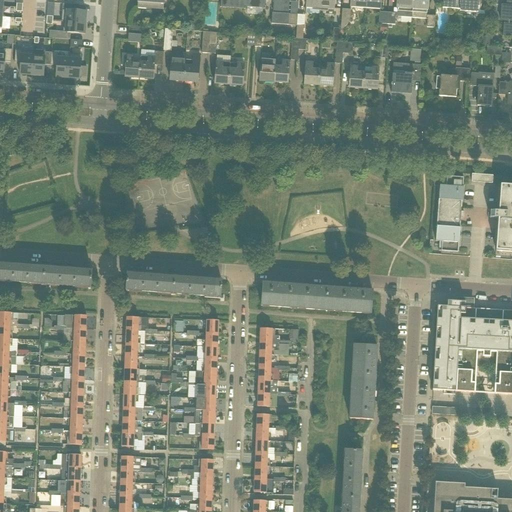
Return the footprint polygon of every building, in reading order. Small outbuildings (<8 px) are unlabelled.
[(138,0),(138,8),(163,9),(163,0),(138,0)] [(220,0),(220,8),(220,7),(243,9),(243,10),(244,10),(244,7),(264,8),(264,9),(265,0),(220,0)] [(273,0),(272,13),(271,13),(271,24),(296,26),(297,15),(289,14),(289,0),(273,0)] [(320,0),(306,0),(306,9),(306,13),(320,14),(320,0)] [(320,15),(333,15),(334,11),(334,0),(320,0),(320,14),(320,15)] [(366,0),(350,0),(350,8),(366,9),(366,0)] [(380,10),(380,8),(380,0),(366,0),(366,9),(380,10)] [(412,0),(397,0),(397,14),(388,13),(387,25),(395,25),(395,23),(396,17),(402,17),(412,18),(412,0)] [(427,16),(427,0),(412,0),(412,18),(428,19),(427,28),(435,28),(436,16),(427,16)] [(443,0),(443,8),(460,10),(460,12),(477,13),(478,11),(480,11),(481,0),(443,0)] [(511,0),(506,0),(507,6),(502,6),(501,21),(505,22),(505,23),(505,24),(504,24),(503,37),(511,37),(511,0)] [(67,21),(87,22),(87,11),(68,9),(67,21)] [(350,22),(351,10),(343,9),(341,29),(343,30),(350,22)] [(380,12),(379,24),(387,25),(388,13),(380,12)] [(67,21),(66,32),(86,33),(87,22),(67,21)] [(187,30),(195,31),(196,22),(188,22),(187,30)] [(304,27),(296,26),(295,39),(299,39),(303,40),(304,27)] [(129,27),(129,34),(143,35),(143,28),(129,27)] [(333,42),(337,42),(340,42),(341,29),(334,29),(333,42)] [(172,30),(165,30),(164,43),(171,43),(172,30)] [(203,32),(202,53),(208,54),(210,33),(203,32)] [(210,33),(208,54),(215,54),(216,48),(217,33),(210,33)] [(483,46),(492,46),(492,38),(483,37),(483,46)] [(298,61),(299,50),(298,50),(299,39),(295,39),(292,39),(291,60),(298,61)] [(298,50),(299,50),(306,51),(306,40),(303,40),(299,39),(298,50)] [(82,58),(82,40),(70,40),(70,56),(59,56),(59,58),(82,58)] [(342,64),(343,54),(344,43),(340,42),(337,42),(336,64),(342,64)] [(470,43),(456,42),(456,50),(469,51),(470,43)] [(344,43),(343,54),(350,54),(351,43),(344,43)] [(389,46),(381,45),(380,58),(388,59),(389,46)] [(421,50),(411,49),(410,62),(420,63),(421,50)] [(139,79),(153,80),(154,66),(162,66),(163,52),(141,51),(140,64),(139,79)] [(172,53),(172,59),(170,81),(184,82),(186,60),(186,54),(172,53)] [(200,54),(193,53),(192,61),(186,60),(184,82),(198,83),(199,61),(200,54)] [(31,76),(33,56),(21,56),(20,75),(31,76)] [(33,56),(31,76),(43,77),(45,57),(33,56)] [(133,57),(127,56),(125,78),(139,79),(140,64),(133,63),(133,57)] [(216,63),(215,84),(229,85),(230,64),(230,57),(217,56),(217,63),(216,63)] [(57,58),(56,78),(67,79),(69,59),(57,58)] [(79,79),(81,60),(69,59),(67,79),(79,79)] [(261,60),(260,82),(273,83),(274,67),(269,67),(269,60),(261,60)] [(273,83),(288,84),(289,62),(284,61),(284,68),(274,67),(273,83)] [(320,64),(314,64),(306,63),(304,85),(318,86),(319,68),(320,68),(320,64)] [(237,64),(237,65),(230,64),(229,85),(243,86),(244,65),(237,64)] [(422,67),(393,64),(391,93),(411,95),(412,82),(421,83),(422,67)] [(328,65),(328,69),(320,68),(319,68),(318,86),(332,87),(334,65),(328,65)] [(351,66),(349,88),(363,89),(364,74),(357,73),(358,67),(351,66)] [(363,89),(377,90),(379,69),(365,68),(365,74),(364,74),(363,89)] [(439,97),(456,98),(457,81),(469,82),(470,69),(456,68),(455,76),(441,76),(440,78),(437,78),(436,90),(439,90),(439,97)] [(477,106),(491,107),(493,88),(484,87),(484,80),(478,80),(479,74),(471,73),(470,86),(479,87),(477,106)] [(511,82),(509,82),(509,84),(506,83),(506,79),(501,79),(501,83),(499,83),(498,95),(508,96),(508,105),(511,105),(511,82)] [(472,174),(472,175),(471,182),(492,184),(493,176),(472,174)] [(437,228),(436,241),(436,242),(442,242),(441,251),(439,251),(439,252),(458,253),(461,219),(463,219),(463,218),(462,218),(463,213),(463,212),(461,212),(464,178),(445,176),(445,177),(447,177),(446,186),(440,186),(439,199),(437,228)] [(511,186),(501,186),(499,212),(490,212),(491,212),(490,218),(498,219),(496,251),(511,252),(511,186)] [(0,283),(43,286),(45,268),(0,264),(0,283)] [(91,290),(92,272),(45,268),(43,286),(91,290)] [(126,292),(173,296),(175,278),(127,274),(126,292)] [(220,299),(222,281),(175,278),(173,296),(220,299)] [(299,286),(263,284),(261,306),(298,309),(299,286)] [(336,289),(299,286),(298,309),(334,312),(336,289)] [(371,315),(373,292),(336,289),(334,312),(371,315)] [(511,395),(511,311),(503,311),(502,326),(475,325),(476,309),(470,309),(470,303),(465,303),(447,302),(447,307),(437,307),(436,329),(433,391),(475,393),(477,352),(483,352),(483,357),(491,357),(491,352),(497,353),(494,394),(511,395)] [(10,327),(17,327),(18,325),(18,320),(13,320),(13,314),(0,313),(0,326),(10,327)] [(86,329),(87,316),(72,316),(65,315),(65,316),(64,316),(64,326),(65,326),(65,327),(61,327),(60,331),(64,331),(67,331),(67,329),(74,329),(86,329)] [(141,318),(127,318),(126,331),(138,331),(145,332),(145,334),(151,334),(151,330),(148,330),(149,319),(141,318)] [(203,328),(206,328),(206,334),(218,335),(219,321),(204,321),(203,328)] [(0,326),(0,339),(12,340),(12,333),(10,333),(10,327),(0,326)] [(67,331),(64,331),(63,342),(71,342),(86,342),(86,329),(74,329),(67,329),(67,331)] [(260,329),(260,342),(278,343),(278,337),(274,337),(275,330),(260,329)] [(291,341),(284,341),(285,345),(289,346),(291,346),(291,343),(299,344),(299,330),(291,330),(291,341)] [(126,344),(140,344),(140,338),(138,338),(138,331),(126,331),(126,344)] [(203,340),(203,347),(218,347),(218,335),(206,334),(206,340),(203,340)] [(10,347),(12,347),(12,340),(0,339),(0,352),(9,352),(10,347)] [(289,356),(289,346),(285,345),(284,341),(279,341),(279,343),(278,343),(260,342),(259,355),(274,356),(289,356)] [(85,355),(86,342),(71,342),(71,349),(73,349),(73,355),(85,355)] [(140,352),(140,344),(126,344),(125,357),(137,357),(137,352),(140,352)] [(375,384),(375,376),(373,376),(373,369),(376,369),(376,363),(373,362),(374,355),(376,356),(377,347),(356,346),(356,354),(353,354),(352,375),(355,376),(354,383),(375,384)] [(205,360),(217,360),(218,347),(203,347),(203,354),(205,354),(205,360)] [(16,353),(9,352),(0,352),(0,364),(11,365),(16,366),(16,355),(22,355),(22,350),(16,350),(16,353)] [(85,368),(85,355),(73,355),(73,361),(70,361),(70,367),(70,368),(85,368)] [(273,363),(274,356),(259,355),(259,368),(271,369),(271,363),(273,363)] [(137,364),(137,357),(125,357),(125,370),(139,370),(139,364),(137,364)] [(205,360),(204,366),(202,365),(202,373),(217,373),(217,360),(205,360)] [(11,372),(11,365),(0,364),(0,377),(9,378),(9,372),(11,372)] [(85,368),(70,368),(70,375),(72,375),(72,381),(84,381),(85,368)] [(273,375),(271,375),(271,369),(259,368),(258,381),(273,382),(273,375)] [(145,377),(139,377),(139,370),(125,370),(124,383),(136,383),(143,383),(143,381),(145,381),(145,377)] [(197,385),(216,386),(217,373),(202,373),(197,372),(196,383),(191,383),(191,387),(197,387),(197,385)] [(171,374),(171,383),(183,384),(183,383),(183,379),(177,379),(177,375),(171,374)] [(170,384),(170,376),(162,376),(162,384),(170,384)] [(0,377),(0,390),(10,391),(10,385),(9,385),(9,378),(0,377)] [(65,378),(59,378),(59,382),(63,382),(63,393),(64,393),(69,393),(84,394),(84,381),(72,381),(65,380),(65,378)] [(270,395),(277,395),(277,393),(277,388),(277,382),(273,382),(258,381),(258,394),(270,395)] [(138,390),(136,389),(136,383),(124,383),(124,395),(138,396),(138,390)] [(373,405),(374,399),(371,399),(372,392),(374,392),(375,384),(354,383),(354,390),(351,390),(350,412),(353,412),(352,419),(373,421),(373,412),(370,412),(371,405),(373,405)] [(197,385),(197,387),(197,398),(216,399),(216,386),(197,385)] [(10,391),(0,390),(0,403),(8,404),(8,398),(10,398),(10,391)] [(69,393),(69,399),(65,399),(64,404),(65,404),(65,406),(71,406),(83,407),(84,394),(69,393)] [(272,401),(270,400),(270,395),(258,394),(257,407),(272,408),(272,401)] [(138,396),(124,395),(123,408),(135,409),(135,403),(138,403),(138,396)] [(196,398),(196,408),(196,411),(215,412),(216,399),(197,398),(196,398)] [(0,416),(14,417),(15,406),(15,404),(14,404),(8,404),(0,403),(0,416)] [(83,407),(71,406),(65,406),(65,408),(64,408),(64,418),(68,419),(83,420),(83,407)] [(123,408),(123,421),(138,422),(142,422),(142,411),(148,411),(148,407),(142,407),(142,409),(135,409),(123,408)] [(451,408),(432,407),(432,415),(450,416),(451,408)] [(215,412),(196,411),(196,413),(195,424),(215,425),(215,412)] [(272,416),(257,415),(256,428),(269,429),(269,423),(271,423),(272,416)] [(14,428),(14,417),(0,416),(0,429),(6,430),(13,430),(13,428),(14,428)] [(71,426),(70,432),(82,433),(83,420),(68,419),(68,426),(71,426)] [(134,435),(141,435),(141,433),(141,428),(137,428),(138,422),(123,421),(122,434),(134,435)] [(195,437),(202,437),(214,438),(215,425),(195,424),(195,435),(189,435),(188,439),(195,439),(195,437)] [(269,434),(269,429),(256,428),(256,441),(271,442),(271,435),(269,434)] [(8,436),(6,436),(6,430),(0,429),(0,442),(8,443),(8,436)] [(63,445),(67,445),(82,446),(82,433),(70,432),(63,431),(63,434),(63,445)] [(130,448),(134,448),(134,435),(122,434),(122,447),(123,447),(123,450),(129,451),(130,448)] [(199,450),(214,451),(214,438),(202,437),(202,443),(199,443),(199,450)] [(135,440),(135,450),(145,450),(144,440),(135,440)] [(275,455),(275,453),(274,453),(275,448),(270,448),(271,442),(256,441),(255,454),(274,455),(275,455)] [(359,500),(362,451),(347,451),(346,466),(344,466),(343,482),(345,483),(344,500),(359,500)] [(0,465),(13,466),(13,465),(13,464),(13,460),(7,460),(8,453),(0,452),(0,465)] [(274,455),(255,454),(255,468),(270,469),(270,461),(274,461),(274,457),(274,455)] [(81,469),(81,456),(62,455),(61,466),(62,466),(62,468),(81,469)] [(140,458),(121,457),(121,470),(133,471),(133,470),(140,470),(140,473),(146,473),(146,469),(140,469),(140,458)] [(213,474),(213,461),(199,460),(198,467),(194,467),(193,471),(188,471),(188,475),(194,475),(194,473),(198,473),(213,474)] [(0,478),(12,479),(12,468),(13,466),(0,465),(0,478)] [(62,470),(61,478),(61,481),(80,482),(81,469),(62,468),(62,466),(61,466),(56,465),(56,470),(62,470)] [(273,481),(267,480),(267,474),(269,474),(270,469),(255,468),(254,481),(273,482),(273,481)] [(120,483),(135,484),(135,478),(133,477),(133,471),(121,470),(120,483)] [(198,473),(198,486),(212,487),(213,474),(198,473)] [(162,484),(164,481),(163,477),(161,475),(157,476),(155,479),(156,483),(159,484),(162,484)] [(0,491),(4,492),(11,492),(12,490),(12,479),(0,478),(0,491)] [(80,495),(80,482),(61,481),(60,481),(60,488),(60,492),(60,494),(80,495)] [(254,481),(254,493),(269,494),(273,494),(273,482),(254,481)] [(120,496),(132,496),(132,491),(135,491),(135,484),(120,483),(120,496)] [(511,511),(511,500),(497,500),(497,499),(498,490),(464,488),(465,484),(435,483),(434,497),(440,497),(439,511),(511,511)] [(198,486),(197,493),(196,493),(195,499),(200,499),(212,500),(212,487),(198,486)] [(80,495),(60,494),(60,496),(60,507),(65,507),(79,507),(80,495)] [(119,509),(134,510),(134,503),(139,503),(139,499),(145,499),(145,495),(139,495),(139,497),(132,496),(120,496),(119,509)] [(197,505),(197,511),(211,511),(212,500),(200,499),(200,505),(197,505)] [(358,511),(359,500),(344,500),(343,511),(358,511)] [(268,502),(254,501),(253,511),(265,511),(266,509),(268,509),(268,507),(268,502)]
